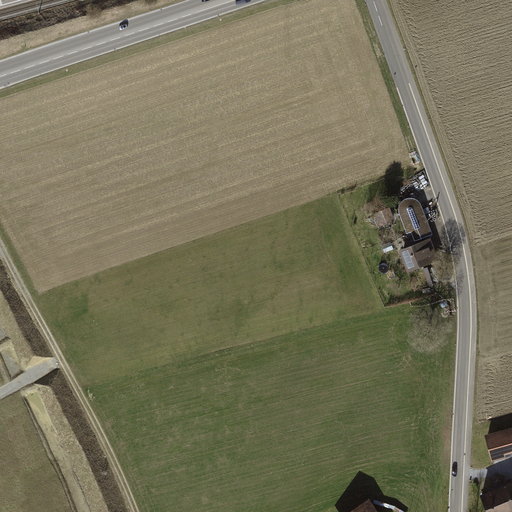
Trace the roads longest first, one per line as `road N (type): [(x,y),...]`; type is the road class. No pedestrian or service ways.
road 1 (unclassified): [(376,0),(456,227),(465,275),(459,511)]
road 2 (track): [(0,243),(119,465),(136,511)]
road 3 (primary): [(229,0),(0,75)]
